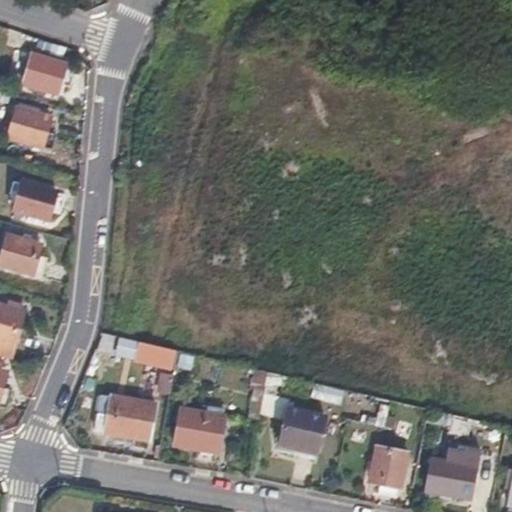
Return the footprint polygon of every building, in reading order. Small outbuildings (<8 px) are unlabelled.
[(28,55),(24,70),(21,84),(54,93),(62,65),(28,55)] [(40,147),(43,133),(47,119),(13,110),(5,138),(40,147)] [(50,193),(15,183),(7,212),(22,216),(20,222),(29,225),(31,219),(42,222),(50,193)] [(0,235),(0,265),(27,273),(35,245),(0,235)] [(0,357),(10,360),(24,308),(0,301),(0,357)] [(117,338),(114,356),(131,359),(134,341),(117,338)] [(170,372),(176,352),(137,342),(132,362),(170,372)] [(183,358),(179,372),(207,379),(211,365),(183,358)] [(261,393),(266,372),(252,370),(248,390),(261,393)] [(91,427),(107,431),(120,433),(147,438),(153,404),(97,394),(91,427)] [(257,420),(258,414),(260,399),(251,397),(247,417),(257,420)] [(260,399),(258,414),(281,419),(274,450),(311,459),(322,419),(285,408),(286,406),(260,399)] [(217,452),(222,418),(179,409),(173,444),(199,449),(215,451),(217,452)] [(120,433),(107,431),(106,437),(120,439),(120,433)] [(215,451),(199,449),(197,458),(213,461),(215,451)] [(367,484),(379,486),(396,489),(403,454),(375,449),(371,464),(369,475),(367,484)] [(444,452),(441,463),(430,462),(424,491),(466,500),(472,470),(459,467),(461,456),(444,452)] [(369,475),(371,464),(364,463),(362,474),(369,475)] [(502,488),(506,488),(509,489),(506,505),(511,506),(511,473),(505,472),(502,488)] [(396,489),(379,486),(378,496),(394,499),(396,489)]
